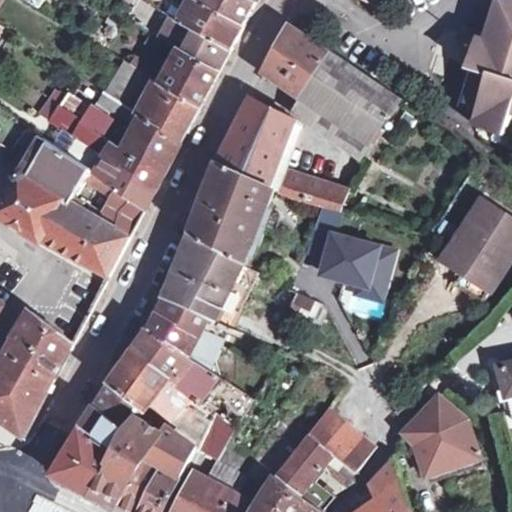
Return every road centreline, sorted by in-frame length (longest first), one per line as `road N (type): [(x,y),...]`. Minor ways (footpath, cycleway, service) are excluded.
road 1 (secondary): [(20,506),(279,0)]
road 2 (residential): [(343,511),(387,447),(366,388)]
